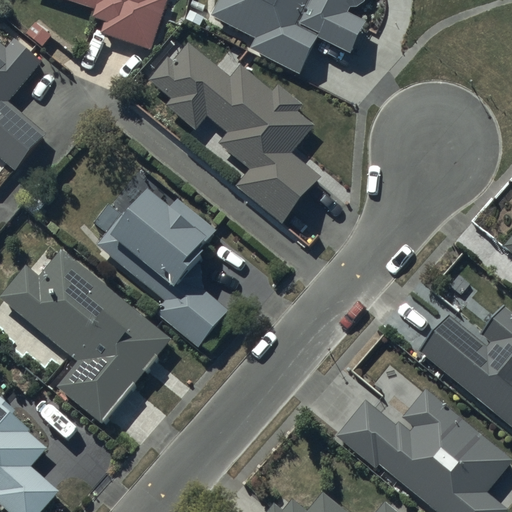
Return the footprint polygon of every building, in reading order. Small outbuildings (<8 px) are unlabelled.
[(39,0),(95,18),(92,27),(105,31),(102,41),(153,58),(171,2),(165,0),(39,0)] [(225,0),(214,24),(257,45),(251,57),(303,82),(314,60),(341,74),(347,61),(351,63),(366,32),(346,23),(351,12),(360,17),(368,0),(225,0)] [(48,143),(10,110),(43,71),(15,48),(6,59),(0,53),(0,165),(17,180),(48,143)] [(230,82),(188,50),(170,73),(165,69),(150,88),(173,105),(167,113),(196,135),(205,123),(228,141),(218,154),(250,179),(236,197),(282,234),(319,186),(291,164),(316,132),(300,119),(306,112),(278,91),(273,96),(239,70),(230,82)] [(98,253),(167,308),(155,323),(200,359),(233,318),(205,296),(201,274),(207,267),(200,262),(219,239),(176,205),(167,215),(145,197),(129,217),(113,204),(92,231),(107,242),(98,253)] [(173,347),(61,259),(39,287),(24,275),(0,304),(0,310),(78,371),(59,396),(101,430),(131,393),(135,396),(173,347)] [(449,323),(419,359),(511,433),(511,319),(505,314),(482,343),(490,350),(487,353),(449,323)] [(511,470),(511,467),(426,399),(402,428),(413,436),(411,438),(400,429),(397,433),(368,409),(338,447),(377,478),(380,474),(426,511),(501,511),(487,501),(511,470)] [(0,511),(50,511),(61,500),(31,475),(48,455),(12,426),(16,421),(0,407),(0,511)] [(387,511),(386,511),(385,511),(335,511),(324,503),(315,511),(300,511),(292,505),(286,511),(276,511),(275,511),(387,511)]
